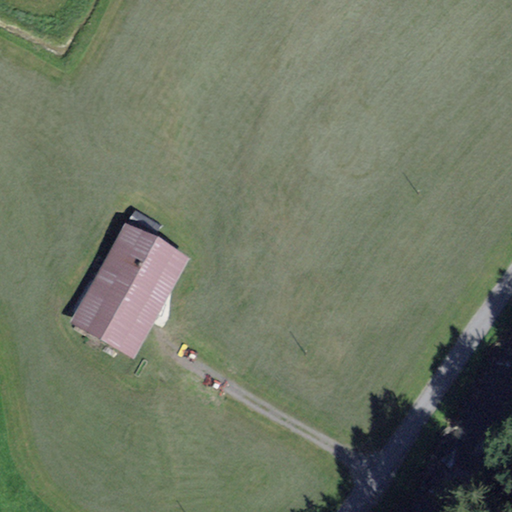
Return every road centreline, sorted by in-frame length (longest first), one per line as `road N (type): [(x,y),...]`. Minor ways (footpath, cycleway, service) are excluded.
road 1 (unclassified): [(350,511),(511,286)]
road 2 (track): [(166,346),(378,475)]
